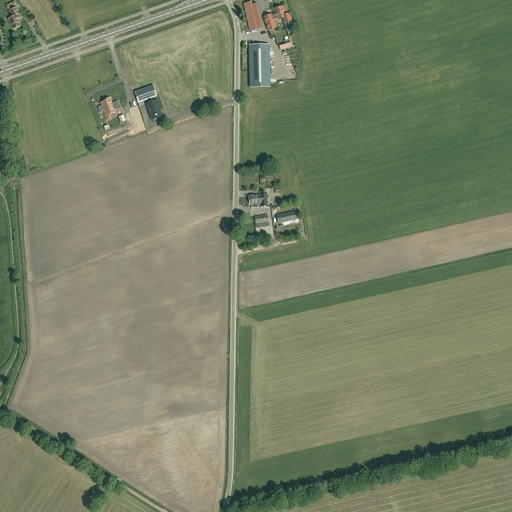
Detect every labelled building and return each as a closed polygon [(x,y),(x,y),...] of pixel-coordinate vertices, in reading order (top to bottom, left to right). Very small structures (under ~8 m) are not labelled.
[(244,4),(249,27),(250,31),(263,28),(257,4),(252,5),(251,2),(252,1),(249,2),(250,2),(250,3),(244,4)] [(289,14),(285,15),(283,6),(274,9),(275,14),(264,17),(268,31),(276,28),(274,21),(282,19),(284,23),(292,21),(289,14)] [(13,20),(16,19),(19,18),(15,8),(9,11),(12,17),(13,20)] [(13,29),(14,29),(16,29),(16,27),(19,26),(16,19),(13,20),(12,17),(8,19),(13,29)] [(250,87),(270,87),(269,46),(249,46),(250,87)] [(98,99),(125,91),(120,75),(115,77),(111,65),(104,67),(108,80),(105,80),(106,84),(95,87),(98,99)] [(153,86),(134,92),(138,102),(156,95),(153,86)] [(114,108),(116,108),(114,103),(112,103),(110,98),(105,100),(106,102),(101,103),(102,106),(104,112),(105,116),(106,120),(111,119),(109,115),(112,114),(116,113),(115,111),(114,108)] [(160,117),(156,104),(147,107),(152,120),(160,117)] [(267,207),(267,192),(267,190),(260,191),(260,195),(249,195),(249,198),(249,202),(250,202),(250,205),(259,204),(259,207),(267,207)] [(296,211),(276,215),(278,223),(298,218),(296,211)] [(256,223),(268,222),(268,215),(255,217),(256,223)]
